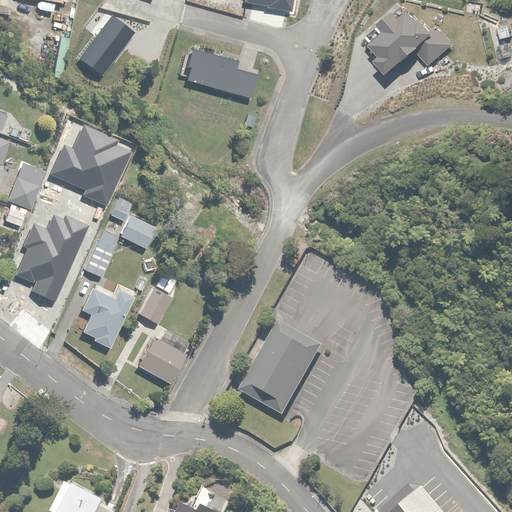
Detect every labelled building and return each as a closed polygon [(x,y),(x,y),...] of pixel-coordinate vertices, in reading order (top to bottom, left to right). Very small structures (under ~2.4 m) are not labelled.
[(47,172),(49,173),(42,192),(63,199),(81,149),(73,147),(79,131),(65,126),(60,140),(58,140),(47,172)] [(0,164),(10,142),(0,138),(0,164)] [(30,209),(45,170),(22,161),(7,200),(30,209)] [(124,219),(132,201),(118,194),(110,212),(124,219)] [(62,304),(106,206),(91,199),(79,226),(58,217),(39,259),(27,254),(14,283),(62,304)] [(25,213),(9,207),(4,219),(21,224),(25,213)] [(129,214),(119,235),(146,248),(156,227),(129,214)] [(113,242),(116,235),(102,229),(85,270),(103,277),(117,243),(113,242)] [(176,280),(162,271),(139,311),(158,322),(174,295),(169,292),(176,280)] [(109,346),(134,295),(118,288),(114,296),(92,286),(81,309),(90,313),(82,329),(94,335),(93,338),(109,346)] [(321,333),(282,310),(241,378),(280,401),(321,333)] [(188,355),(154,336),(137,364),(171,384),(188,355)] [(73,485),(67,482),(50,510),(53,511),(117,511),(118,511),(103,503),(106,498),(75,481),(73,485)] [(190,508),(185,505),(180,511),(219,511),(209,506),(212,501),(198,493),(190,508)]
